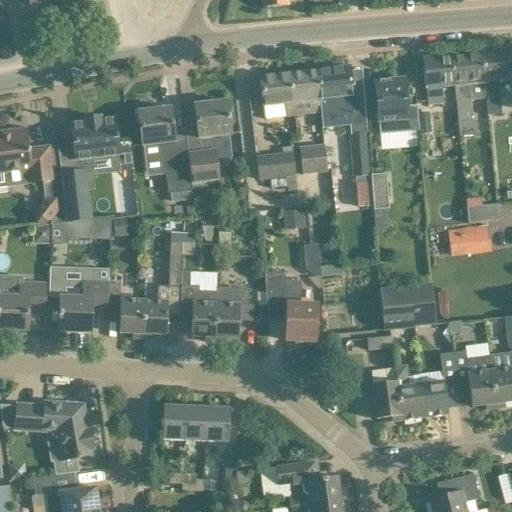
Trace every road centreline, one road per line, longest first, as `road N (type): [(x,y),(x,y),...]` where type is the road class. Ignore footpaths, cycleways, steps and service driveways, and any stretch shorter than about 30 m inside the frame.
road 1 (secondary): [(180,48),(271,33),(511,17)]
road 2 (residential): [(366,465),(346,439),(254,377),(134,373)]
road 3 (secondary): [(0,81),(180,48)]
road 4 (residential): [(366,465),(511,445)]
road 5 (residential): [(144,511),(134,373)]
road 6 (residential): [(134,373),(0,362)]
